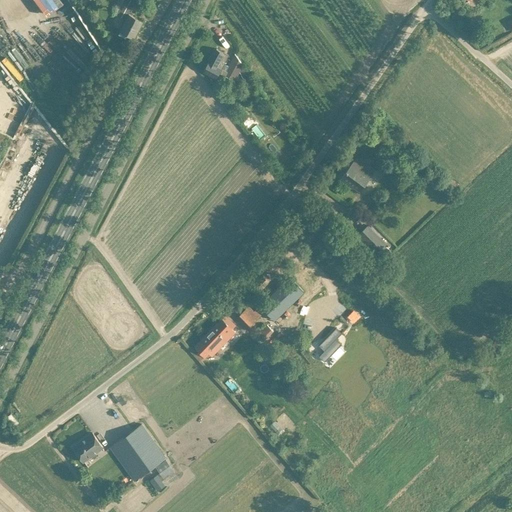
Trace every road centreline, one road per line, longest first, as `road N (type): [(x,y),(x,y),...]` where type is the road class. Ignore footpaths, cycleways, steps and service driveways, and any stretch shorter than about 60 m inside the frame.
road 1 (unclassified): [(0,447),(27,442),(182,322),(300,185),(426,9)]
road 2 (unclassified): [(0,397),(206,0)]
road 3 (primary): [(0,356),(184,0)]
road 4 (unclassified): [(164,0),(0,310)]
